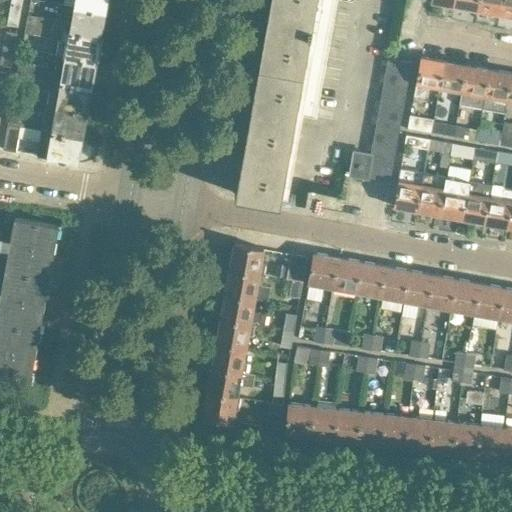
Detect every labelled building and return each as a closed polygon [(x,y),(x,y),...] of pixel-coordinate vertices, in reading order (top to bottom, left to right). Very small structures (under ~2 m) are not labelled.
[(17,24),(21,1),(16,0),(10,0),(7,22),(17,24)] [(75,0),(74,6),(106,12),(108,0),(75,0)] [(269,0),(234,193),(280,201),(284,179),(289,180),(301,114),(316,116),(336,0),(269,0)] [(454,0),(454,5),(476,9),(478,0),(454,0)] [(478,0),(476,9),(499,13),(501,0),(478,0)] [(511,0),(501,0),(499,13),(511,15),(511,0)] [(101,37),(106,12),(74,6),(64,4),(58,3),(55,20),(26,15),(25,23),(51,28),(62,30),(101,37)] [(51,28),(25,23),(23,34),(49,39),(51,28)] [(59,40),(57,54),(97,61),(101,37),(62,30),(61,40),(59,40)] [(2,47),(12,48),(15,33),(5,31),(2,47)] [(0,66),(9,68),(12,48),(2,47),(0,57),(0,66)] [(92,86),(97,61),(54,54),(50,53),(48,67),(28,63),(27,65),(18,64),(16,73),(25,74),(92,86)] [(425,97),(428,85),(439,87),(444,60),(420,56),(413,95),(425,97)] [(409,74),(411,62),(388,58),(386,70),(409,74)] [(439,87),(462,91),(467,64),(444,60),(439,87)] [(482,108),(484,95),(489,68),(467,64),(462,91),(459,103),(482,108)] [(489,68),(484,95),(482,108),(504,112),(507,99),(511,73),(489,68)] [(407,86),(409,74),(386,70),(384,82),(407,86)] [(46,105),(88,112),(92,86),(25,74),(23,83),(39,86),(39,89),(49,91),(46,105)] [(405,98),(407,86),(384,82),(382,94),(405,98)] [(403,110),(405,98),(382,94),(380,106),(403,110)] [(83,137),(88,112),(46,105),(42,129),(83,137)] [(400,122),(403,110),(380,106),(378,118),(400,122)] [(407,128),(431,132),(433,122),(434,115),(411,110),(407,128)] [(9,112),(7,122),(19,125),(33,127),(35,117),(9,112)] [(398,134),(400,122),(378,118),(375,130),(398,134)] [(7,122),(2,149),(14,151),(19,125),(7,122)] [(433,122),(431,132),(446,135),(448,125),(433,122)] [(453,136),(468,139),(470,129),(455,126),(453,136)] [(478,130),(476,140),(491,143),(499,144),(500,134),(501,131),(479,127),(478,130)] [(78,162),(83,137),(42,129),(37,155),(78,163),(78,162)] [(396,146),(398,134),(375,130),(373,142),(396,146)] [(511,136),(500,134),(499,144),(511,146),(511,136)] [(406,135),(404,146),(428,151),(430,139),(406,135)] [(430,139),(428,151),(441,153),(439,166),(448,167),(448,164),(450,155),(452,143),(430,139)] [(373,142),(371,154),(383,156),(394,158),(396,146),(373,142)] [(475,147),(452,143),(450,155),(473,159),(475,147)] [(497,151),(475,147),(473,159),(495,162),(497,151)] [(350,173),(366,176),(371,154),(354,151),(350,173)] [(511,153),(497,151),(495,162),(511,165),(511,153)] [(383,156),(371,154),(366,176),(378,178),(383,156)] [(383,156),(378,178),(390,181),(394,158),(383,156)] [(417,210),(440,214),(446,177),(423,173),(422,183),(417,210)] [(440,214),(463,218),(469,181),(446,177),(440,214)] [(397,184),(393,206),(417,210),(422,183),(398,178),(397,184)] [(463,218),(484,222),(489,195),(491,185),(469,181),(463,218)] [(484,222),(508,226),(511,202),(511,189),(503,188),(502,197),(489,195),(484,222)] [(0,246),(8,248),(5,268),(49,276),(59,224),(14,216),(10,237),(2,236),(2,235),(0,235),(0,236),(0,237),(0,246)] [(229,268),(263,274),(265,262),(261,261),(264,248),(234,242),(229,268)] [(313,257),(305,298),(321,300),(324,285),(332,286),(338,256),(314,252),(313,257)] [(286,278),(293,279),(303,281),(307,256),(291,253),(288,267),(286,278)] [(338,256),(332,286),(356,291),(361,261),(338,256)] [(361,261),(356,291),(379,295),(385,265),(361,261)] [(274,275),(274,276),(286,278),(288,267),(276,264),(274,275)] [(385,265),(379,295),(403,299),(409,269),(385,265)] [(49,276),(5,268),(1,289),(0,289),(0,321),(40,329),(49,276)] [(225,293),(255,298),(268,301),(271,287),(261,285),(263,274),(229,268),(225,293)] [(409,269),(403,299),(427,304),(432,274),(409,269)] [(432,274),(427,304),(451,308),(456,278),(432,274)] [(456,278),(451,308),(474,312),(480,282),(456,278)] [(299,299),(303,281),(293,279),(289,297),(299,299)] [(480,282),(474,312),(498,317),(503,287),(480,282)] [(511,288),(503,287),(498,317),(511,319),(511,288)] [(225,293),(220,317),(254,323),(264,325),(267,313),(252,311),(255,298),(225,293)] [(286,313),(283,328),(294,330),(296,315),(286,313)] [(252,335),(254,323),(220,317),(216,342),(246,347),(248,334),(252,335)] [(0,375),(30,381),(40,329),(0,321),(0,375)] [(316,327),(313,343),(322,344),(324,328),(316,327)] [(290,350),(294,330),(284,328),(280,348),(290,350)] [(348,331),(324,328),(322,344),(346,348),(348,331)] [(362,333),(360,349),(370,351),(372,335),(362,333)] [(382,336),(372,335),(370,351),(380,352),(382,336)] [(410,340),(408,356),(418,358),(420,341),(410,340)] [(430,343),(420,341),(418,358),(428,359),(430,343)] [(212,366),(245,372),(248,361),(243,360),(246,347),(216,342),(212,366)] [(294,364),(317,367),(319,351),(296,348),(294,364)] [(327,368),(330,352),(319,351),(317,367),(327,368)] [(455,352),(454,363),(453,367),(463,369),(465,354),(455,352)] [(463,369),(473,370),(473,367),(475,355),(465,354),(463,369)] [(511,371),(511,355),(505,354),(503,371),(511,371)] [(365,374),(367,357),(357,356),(355,372),(365,374)] [(377,359),(367,357),(365,374),(375,375),(377,359)] [(413,380),(415,364),(405,363),(403,379),(413,380)] [(425,365),(415,364),(413,380),(423,382),(425,365)] [(212,366),(207,391),(236,396),(238,383),(252,386),(254,374),(245,372),(212,366)] [(276,367),(275,377),(285,379),(287,369),(276,367)] [(463,369),(453,367),(453,369),(451,382),(461,384),(463,369)] [(471,385),(472,374),(473,370),(463,369),(461,384),(471,385)] [(275,377),(274,386),(285,388),(285,379),(275,377)] [(508,395),(510,379),(500,378),(498,394),(508,395)] [(203,416),(233,421),(235,408),(238,409),(240,397),(236,396),(207,391),(203,416)] [(270,402),(265,427),(280,430),(283,404),(270,402)] [(289,403),(285,432),(309,435),(313,406),(289,403)] [(333,438),(337,408),(313,406),(309,435),(333,438)] [(357,441),(361,411),(337,408),(333,438),(357,441)] [(381,443),(385,414),(361,411),(357,441),(381,443)] [(405,446),(409,416),(385,414),(381,443),(405,446)] [(429,449),(432,419),(409,416),(405,446),(429,449)] [(453,451),(456,422),(432,419),(429,449),(453,451)] [(477,454),(480,424),(456,422),(453,451),(477,454)] [(501,457),(504,427),(480,424),(477,454),(501,457)] [(511,458),(511,427),(504,427),(501,457),(511,458)]
